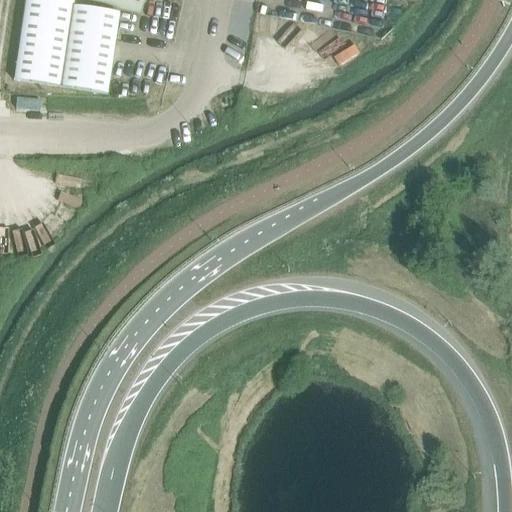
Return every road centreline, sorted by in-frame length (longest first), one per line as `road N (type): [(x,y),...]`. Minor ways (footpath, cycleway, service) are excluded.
road 1 (primary): [(511,32),(430,130),(193,278),(128,341),(90,415),(67,511)]
road 2 (trunk): [(103,511),(135,416),(183,348),(231,316),(318,297),(387,313),(463,370),(497,437),(509,511)]
road 3 (unclassified): [(222,0),(204,87),(167,129),(145,136),(0,133)]
